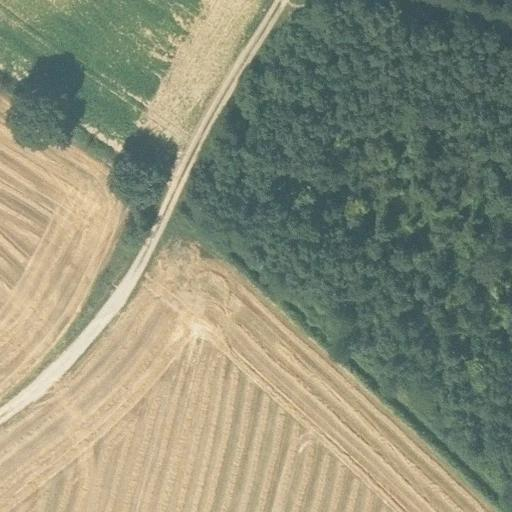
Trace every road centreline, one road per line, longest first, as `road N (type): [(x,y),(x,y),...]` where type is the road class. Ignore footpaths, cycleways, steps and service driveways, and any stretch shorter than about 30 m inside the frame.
road 1 (track): [(0,410),(110,291),(274,11)]
road 2 (track): [(165,200),(511,511)]
